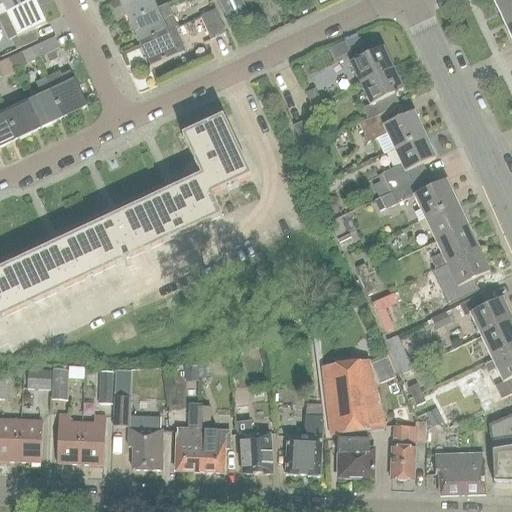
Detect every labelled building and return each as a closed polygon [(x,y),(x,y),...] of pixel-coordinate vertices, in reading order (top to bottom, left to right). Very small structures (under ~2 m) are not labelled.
[(0,0),(0,7),(2,6),(6,16),(34,2),(32,3),(31,0),(0,0)] [(129,24),(157,11),(151,0),(121,0),(118,2),(120,2),(130,23),(128,24),(129,24)] [(185,0),(190,9),(208,0),(185,0)] [(217,0),(228,21),(246,13),(240,0),(217,0)] [(511,0),(492,0),(502,21),(511,16),(511,0)] [(35,3),(34,2),(6,16),(0,18),(0,24),(8,42),(11,41),(16,51),(37,42),(32,32),(47,25),(47,24),(43,25),(33,4),(35,3)] [(139,47),(168,34),(174,31),(177,29),(176,28),(177,27),(167,5),(157,11),(129,24),(129,25),(131,24),(141,46),(139,46),(139,47)] [(211,42),(227,34),(215,11),(200,18),(211,42)] [(511,16),(502,21),(511,41),(511,16)] [(168,34),(139,47),(140,47),(141,47),(151,68),(148,70),(148,71),(178,57),(178,56),(184,53),(174,31),(168,34)] [(31,50),(36,62),(45,58),(48,66),(63,59),(59,51),(60,51),(55,39),(31,50)] [(352,40),(341,45),(346,55),(357,50),(352,40)] [(31,50),(21,54),(8,60),(14,73),(27,66),(36,62),(31,50)] [(383,50),(350,65),(360,86),(393,71),(383,50)] [(0,79),(1,79),(2,80),(14,74),(13,73),(14,73),(8,60),(0,63),(0,79)] [(393,71),(360,86),(370,107),(362,111),(367,121),(381,115),(400,106),(397,98),(399,97),(398,95),(403,92),(393,71)] [(45,81),(50,92),(64,120),(63,119),(85,108),(87,112),(88,111),(70,73),(61,77),(59,74),(45,81)] [(50,92),(45,81),(35,85),(41,97),(28,103),(41,131),(42,131),(41,129),(62,119),(63,121),(64,120),(50,92)] [(305,95),(311,109),(320,105),(314,91),(305,95)] [(17,108),(5,114),(19,142),(18,140),(40,130),(41,131),(28,103),(27,103),(25,98),(14,103),(17,108)] [(387,136),(394,151),(423,137),(413,114),(405,118),(400,106),(381,115),(367,121),(358,126),(367,145),(387,136)] [(19,142),(5,114),(0,116),(0,148),(17,140),(18,142),(19,142)] [(315,118),(305,122),(315,145),(326,141),(315,118)] [(198,173),(201,179),(206,189),(210,198),(211,198),(250,179),(222,120),(182,139),(194,164),(188,166),(193,176),(198,173)] [(305,122),(293,128),(303,151),(315,145),(305,122)] [(382,175),(391,195),(428,177),(423,166),(434,160),(423,137),(394,151),(401,166),(382,175)] [(318,147),(306,153),(311,165),(323,159),(318,147)] [(418,223),(424,220),(456,205),(445,183),(433,189),(428,177),(391,195),(380,200),(385,211),(385,212),(414,198),(420,211),(414,214),(418,223)] [(157,236),(162,246),(220,219),(211,198),(210,198),(206,189),(201,179),(177,190),(175,185),(165,189),(168,195),(143,206),(148,216),(152,226),(157,236)] [(340,214),(332,199),(318,207),(326,221),(340,214)] [(380,200),(374,203),(379,213),(385,211),(380,200)] [(456,205),(424,220),(435,243),(467,228),(456,205)] [(131,267),(128,262),(162,246),(157,236),(152,226),(148,216),(143,206),(119,218),(116,212),(107,216),(110,222),(85,234),(90,243),(94,253),(99,263),(104,273),(124,264),(126,269),(131,267)] [(435,271),(446,266),(478,251),(467,228),(435,243),(441,255),(430,260),(435,271)] [(41,290),(45,300),(104,273),(99,263),(94,253),(90,243),(85,234),(61,245),(58,239),(48,244),(51,249),(27,261),(32,271),(36,280),(41,290)] [(350,235),(339,241),(342,248),(353,242),(350,235)] [(478,251),(446,266),(457,289),(452,292),(457,303),(479,293),(474,282),(489,275),(478,251)] [(0,321),(45,300),(41,290),(36,280),(32,271),(27,261),(2,272),(0,266),(0,321)] [(355,270),(359,279),(368,275),(364,266),(355,270)] [(368,275),(359,279),(367,298),(377,294),(368,275)] [(481,297),(459,308),(464,319),(470,316),(481,338),(511,323),(501,301),(486,308),(481,297)] [(445,314),(431,320),(436,331),(450,324),(445,314)] [(511,323),(481,338),(492,361),(511,351),(511,323)] [(232,348),(236,359),(260,351),(256,339),(232,348)] [(511,351),(492,361),(483,366),(487,375),(496,370),(503,384),(494,388),(501,401),(511,395),(511,351)] [(198,363),(199,379),(212,378),(211,362),(198,363)] [(321,369),(330,438),(385,431),(368,363),(321,369)] [(197,382),(196,367),(184,368),(185,383),(197,382)] [(50,392),(51,373),(28,371),(27,391),(50,392)] [(51,403),(67,404),(69,373),(52,372),(51,403)] [(116,373),(115,403),(127,403),(130,403),(131,374),(116,373)] [(111,406),(112,375),(99,375),(98,406),(111,406)] [(413,399),(421,395),(417,386),(409,389),(413,399)] [(247,394),(234,396),(237,424),(250,422),(247,394)] [(421,395),(413,399),(417,408),(425,404),(421,395)] [(129,429),(129,430),(128,430),(128,450),(133,450),(132,472),(161,472),(162,431),(160,431),(161,419),(126,418),(127,403),(115,403),(114,429),(129,429)] [(198,475),(201,405),(188,405),(187,432),(177,432),(175,474),(198,475)] [(202,405),(201,405),(198,475),(223,476),(224,450),(229,450),(230,434),(210,433),(211,409),(202,408),(202,405)] [(305,405),(305,415),(320,416),(321,406),(305,405)] [(432,430),(442,425),(436,411),(425,416),(432,430)] [(491,449),(511,442),(511,416),(488,428),(491,449)] [(80,467),(81,426),(69,425),(70,417),(58,417),(56,466),(80,467)] [(81,426),(80,467),(103,468),(105,419),(94,418),(93,426),(81,426)] [(319,480),(323,419),(304,418),(303,439),(287,438),(285,478),(319,480)] [(0,463),(18,464),(19,424),(0,422),(0,463)] [(252,423),(236,424),(236,437),(240,437),(252,437),(252,423)] [(414,430),(409,430),(393,429),(393,449),(392,449),(390,483),(413,484),(415,453),(426,453),(426,445),(424,444),(425,424),(414,423),(414,430)] [(19,424),(18,464),(40,465),(42,424),(19,424)] [(252,437),(240,437),(242,477),(272,476),(271,436),(252,437)] [(337,442),(337,456),(336,481),(374,482),(374,451),(368,451),(369,442),(337,442)] [(511,442),(491,449),(492,454),(492,470),(511,468),(511,442)] [(462,498),(485,497),(483,456),(459,457),(462,498)] [(439,477),(439,495),(439,498),(462,498),(459,457),(434,458),(435,477),(439,477)] [(511,468),(492,470),(493,486),(511,487),(511,468)]
